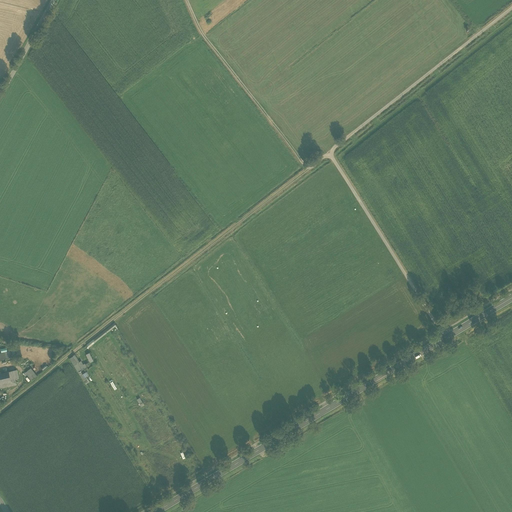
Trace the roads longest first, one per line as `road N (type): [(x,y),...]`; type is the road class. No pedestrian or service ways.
road 1 (tertiary): [(7,511),(0,499),(0,96),(53,0)]
road 2 (secondary): [(511,297),(155,511)]
road 3 (track): [(0,411),(306,168)]
road 4 (track): [(306,168),(511,6)]
road 5 (track): [(328,152),(445,337)]
road 6 (track): [(187,0),(202,34),(306,168)]
